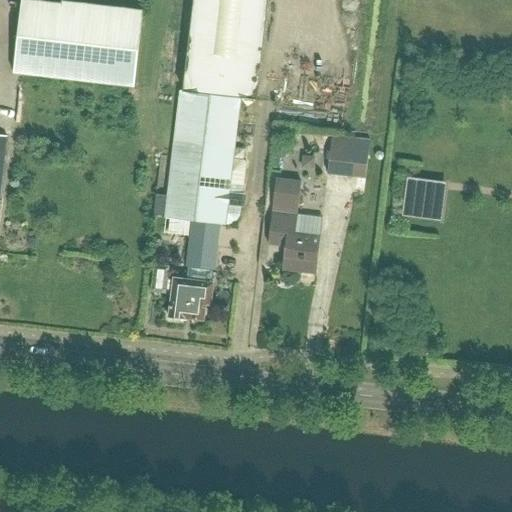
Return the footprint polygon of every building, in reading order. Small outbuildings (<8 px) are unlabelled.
[(188,322),(188,320),(204,322),(206,305),(211,306),(214,283),(213,283),(220,225),(227,226),(231,226),(236,226),(239,224),(241,220),(242,217),(248,166),(245,163),(234,162),(242,101),(256,103),(268,0),(193,0),(183,92),(181,91),(169,193),(166,218),(194,222),(188,280),(175,279),(174,284),(169,283),(170,270),(155,268),(151,296),(167,298),(167,294),(173,294),(170,318),(170,320),(188,322)] [(135,88),(143,15),(23,2),(14,75),(135,88)] [(44,128),(44,132),(79,133),(80,111),(25,109),(24,127),(44,128)] [(332,136),(328,175),(353,177),(357,138),(332,136)] [(414,217),(419,181),(407,179),(402,216),(414,217)] [(317,275),(321,237),(323,218),(298,215),(302,184),(276,181),(269,246),(285,248),(283,272),(317,275)] [(151,252),(160,253),(161,240),(153,240),(151,252)]
